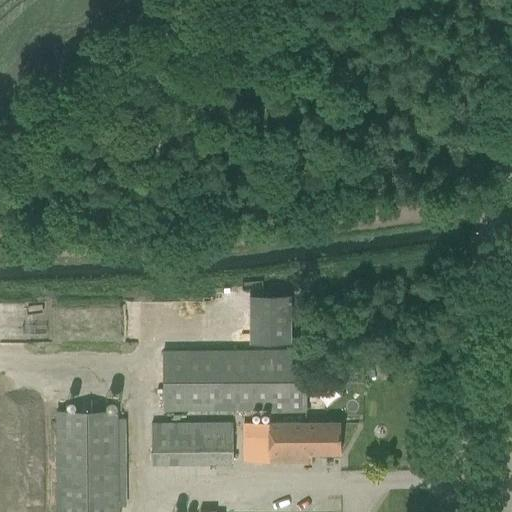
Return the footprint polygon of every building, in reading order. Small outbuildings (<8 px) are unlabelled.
[(163,349),(163,411),(270,410),(270,412),(306,412),(307,350),(301,350),(163,349)] [(322,368),(309,379),(320,392),(333,381),(322,368)] [(57,410),(56,511),(119,511),(119,410),(57,410)] [(233,422),(151,423),(152,464),(233,463),(233,422)] [(243,423),(243,461),(291,461),(311,461),(311,454),(341,453),(341,422),(306,422),(270,423),(243,423)]
